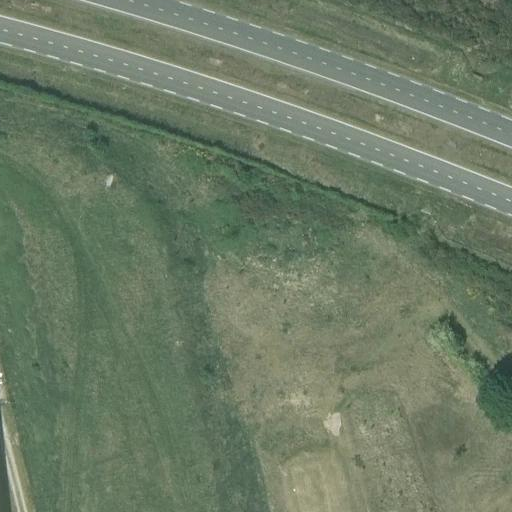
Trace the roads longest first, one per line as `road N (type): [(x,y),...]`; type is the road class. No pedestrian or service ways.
road 1 (track): [(511,384),(398,270),(360,262),(277,283),(227,265),(190,223),(165,159),(132,130),(0,93)]
road 2 (primary): [(0,31),(182,85),(511,209)]
road 3 (primary): [(511,140),(305,61),(109,0)]
